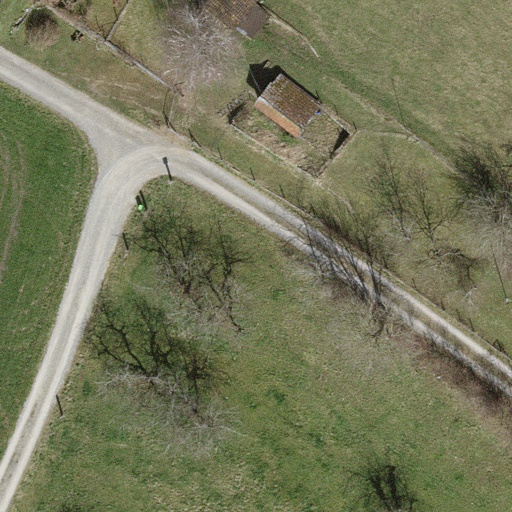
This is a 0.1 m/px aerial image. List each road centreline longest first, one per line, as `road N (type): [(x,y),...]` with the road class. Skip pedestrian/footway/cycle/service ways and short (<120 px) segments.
road 1 (track): [(0,59),(323,244),(511,383)]
road 2 (track): [(0,495),(91,267),(130,131)]
